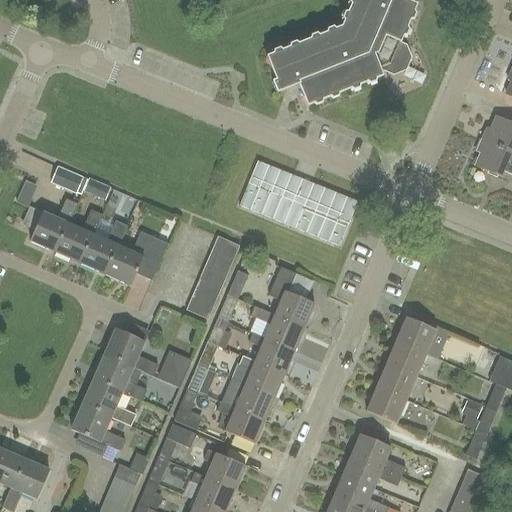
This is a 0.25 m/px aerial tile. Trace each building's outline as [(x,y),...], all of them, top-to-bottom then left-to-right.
[(351,0),(350,3),(351,6),(348,13),(345,13),(343,19),(344,22),(342,28),(336,30),(334,28),(328,31),(327,33),(320,36),(317,35),(311,37),(311,40),(299,45),(296,43),(290,45),(290,48),(282,51),(280,49),(274,52),(274,55),(267,57),(276,81),(273,82),(277,94),(299,85),(308,106),(315,104),(317,105),(323,103),(323,100),(331,97),(333,99),(339,97),(340,94),(352,89),(354,91),(360,88),(361,85),(368,83),(371,84),(377,82),(377,79),(384,76),(381,69),(384,68),(394,72),(404,68),(409,58),(405,48),(400,46),(404,36),(407,36),(410,30),(408,28),(411,20),(414,20),(417,14),(415,11),(418,5),(407,0),(351,0)] [(511,154),(511,124),(497,118),(491,131),(487,129),(482,141),(511,154)] [(511,154),(482,141),(477,153),(481,155),(476,167),(511,181),(511,154)] [(240,207),(339,247),(357,203),(258,163),(240,207)] [(81,182),(56,171),(50,184),(75,195),(81,182)] [(20,198),(32,200),(35,181),(23,179),(20,198)] [(70,225),(78,206),(66,200),(57,220),(43,213),(31,242),(56,253),(69,225),(70,225)] [(94,236),(103,217),(91,211),(82,230),(70,225),(69,225),(56,253),(81,264),(93,236),(94,236)] [(118,247),(119,247),(128,227),(116,222),(107,242),(94,236),(93,236),(81,264),(105,275),(118,247)] [(136,275),(145,279),(152,282),(168,246),(140,233),(132,253),(119,247),(118,247),(105,275),(131,287),(136,275)] [(211,252),(234,262),(240,247),(218,237),(211,252)] [(228,276),(234,262),(211,252),(205,267),(228,276)] [(222,291),(228,276),(205,267),(199,281),(222,291)] [(281,269),(278,277),(269,297),(280,302),(274,317),(304,329),(315,305),(288,294),(296,275),(281,269)] [(227,297),(237,301),(247,276),(237,272),(227,297)] [(216,305),(222,291),(199,281),(193,296),(216,305)] [(209,320),(216,305),(193,296),(187,310),(209,320)] [(227,323),(237,301),(227,297),(217,319),(227,323)] [(304,329),(274,317),(254,308),(251,317),(270,325),(264,339),(295,352),(304,329)] [(217,347),(227,323),(217,319),(207,343),(217,347)] [(397,342),(426,355),(436,331),(407,319),(397,342)] [(133,368),(132,369),(153,378),(158,367),(138,358),(144,343),(116,330),(105,356),(133,368)] [(295,352),(264,339),(253,334),(249,343),(261,348),(254,363),(285,376),(295,352)] [(416,378),(426,355),(397,342),(386,365),(416,378)] [(207,370),(217,347),(207,343),(198,366),(207,370)] [(127,382),(132,369),(133,368),(105,356),(93,381),(122,394),(142,403),(147,391),(127,382)] [(285,376),(254,363),(242,358),(239,367),(237,366),(231,380),(275,399),(285,376)] [(511,363),(501,359),(490,382),(497,385),(507,390),(511,391),(511,363)] [(185,373),(165,364),(158,379),(178,388),(185,373)] [(406,401),(416,378),(386,365),(377,388),(406,401)] [(207,370),(198,366),(188,389),(197,393),(207,370)] [(265,422),(275,399),(231,380),(221,404),(265,422)] [(116,407),(122,394),(93,381),(82,406),(112,418),(111,419),(131,428),(136,416),(116,407)] [(497,413),(507,390),(497,385),(487,408),(497,413)] [(396,425),(406,401),(377,388),(366,413),(396,425)] [(189,413),(197,393),(188,389),(174,423),(196,433),(202,418),(189,413)] [(255,445),(265,422),(221,404),(218,413),(231,418),(225,432),(255,445)] [(105,431),(111,419),(112,418),(82,406),(71,431),(120,453),(125,441),(105,431)] [(487,436),(497,413),(487,408),(477,432),(487,436)] [(159,458),(168,462),(176,444),(189,450),(194,436),(172,426),(159,458)] [(477,459),(487,436),(477,432),(467,455),(477,459)] [(352,457),(402,478),(406,469),(386,461),(391,450),(360,437),(352,457)] [(12,489),(24,461),(0,450),(0,484),(11,489),(12,489)] [(205,478),(235,491),(245,467),(207,451),(203,461),(211,465),(205,478)] [(397,488),(402,478),(352,457),(343,477),(374,490),(378,480),(397,488)] [(158,486),(168,462),(159,458),(148,482),(158,486)] [(12,489),(11,489),(2,509),(8,511),(14,511),(23,494),(37,500),(49,472),(24,461),(12,489)] [(114,478),(135,487),(140,474),(120,465),(114,478)] [(484,490),(489,480),(467,471),(463,481),(484,490)] [(225,511),(235,491),(205,478),(195,474),(191,483),(201,487),(195,502),(219,511),(225,511)] [(370,500),(374,490),(343,477),(335,496),(373,511),(395,511),(396,511),(370,500)] [(130,499),(135,487),(114,478),(109,490),(130,499)] [(480,500),(484,490),(463,481),(459,491),(480,500)] [(148,509),(158,486),(148,482),(139,505),(148,509)] [(124,511),(130,499),(109,490),(103,503),(124,511)] [(475,511),(480,500),(459,491),(454,502),(475,511)] [(373,511),(335,496),(328,511),(373,511)] [(219,511),(195,502),(190,511),(219,511)] [(474,511),(475,511),(454,502),(449,511),(474,511)] [(123,511),(124,511),(103,503),(99,511),(123,511)]
